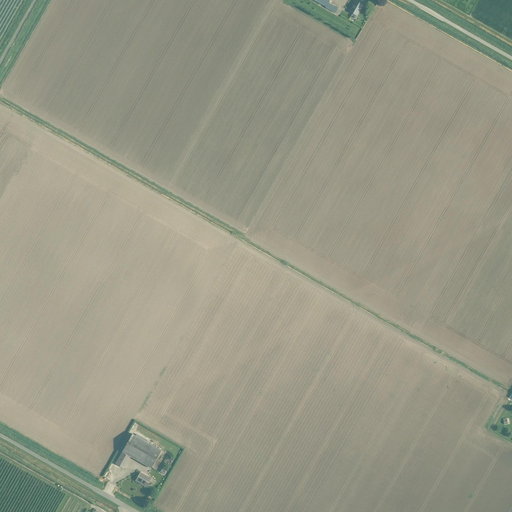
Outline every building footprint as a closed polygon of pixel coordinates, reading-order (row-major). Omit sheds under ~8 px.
[(357,16),(363,5),(355,1),(349,11),(357,16)] [(328,3),(326,7),(325,8),(335,13),(338,8),(328,3)] [(130,456),(151,468),(161,450),(132,434),(122,452),(130,456)] [(130,456),(122,452),(115,463),(124,468),(130,456)] [(155,479),(152,477),(151,479),(140,473),(136,481),(146,487),(148,483),(151,484),(155,479)]
